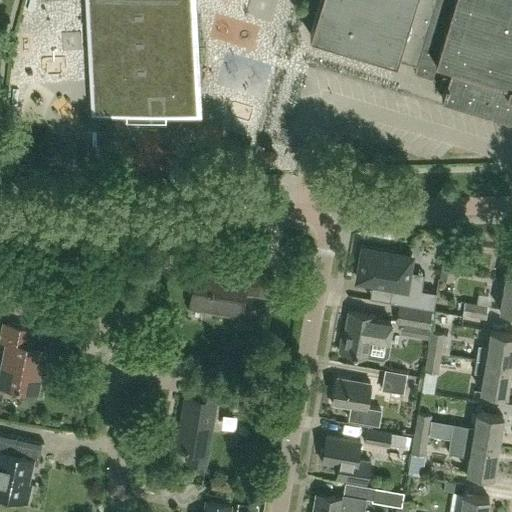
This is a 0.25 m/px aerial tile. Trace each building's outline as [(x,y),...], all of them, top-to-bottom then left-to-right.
[(25,0),(22,10),(32,13),(35,0),(25,0)] [(126,118),(165,115),(164,106),(195,105),(189,0),(89,0),(95,110),(125,108),(126,118)] [(511,0),(319,0),(310,34),(396,60),(397,58),(416,63),(414,71),(445,80),(442,89),(444,89),(441,96),(511,117),(511,0)] [(8,86),(7,108),(14,109),(17,109),(18,87),(15,86),(8,86)] [(445,238),(440,269),(455,271),(459,244),(485,248),(485,247),(501,250),(502,243),(511,243),(511,240),(502,240),(486,237),(486,240),(458,236),(457,240),(445,238)] [(363,247),(358,278),(373,281),(370,296),(434,307),(437,291),(422,288),(423,281),(407,278),(411,255),(363,247)] [(269,297),(273,275),(248,271),(246,282),(212,276),(213,272),(196,269),(190,300),(219,305),(218,310),(241,314),(244,293),(269,297)] [(511,311),(511,279),(504,279),(499,309),(511,311)] [(12,310),(45,316),(49,296),(15,290),(12,310)] [(466,307),(465,314),(486,317),(488,306),(488,305),(467,302),(466,307)] [(432,311),(399,305),(396,322),(429,327),(429,326),(432,311)] [(390,340),(393,321),(376,318),(376,315),(348,310),(346,325),(343,325),(339,343),(342,344),(370,349),(370,348),(384,350),(388,347),(390,340)] [(429,336),(427,351),(441,353),(444,332),(450,333),(452,323),(433,320),(431,327),(431,330),(430,330),(429,336)] [(0,386),(36,394),(45,349),(49,349),(52,333),(53,332),(28,327),(28,328),(4,323),(0,341),(6,343),(0,373),(0,386)] [(479,346),(477,359),(511,364),(511,359),(511,332),(490,328),(487,348),(479,346)] [(438,372),(441,353),(427,351),(424,370),(425,370),(438,372)] [(506,394),(511,364),(477,359),(475,371),(483,372),(480,389),(506,394)] [(407,373),(385,369),(381,389),(403,393),(403,391),(408,391),(411,375),(407,374),(407,373)] [(332,402),(351,406),(349,418),(379,423),(382,409),(367,406),(371,382),(337,375),(332,402)] [(175,446),(187,449),(185,462),(206,466),(209,452),(206,452),(215,401),(221,402),(223,386),(195,381),(192,396),(184,395),(175,446)] [(476,410),(474,428),(452,424),(450,437),(498,445),(503,415),(476,410)] [(417,412),(414,431),(428,433),(431,414),(417,412)] [(391,432),(366,427),(364,441),(389,446),(389,443),(401,445),(403,434),(391,432)] [(425,454),(428,433),(414,431),(411,452),(425,454)] [(0,496),(23,502),(33,460),(38,462),(42,441),(0,432),(0,496)] [(371,460),(358,457),(361,440),(327,434),(322,461),(339,464),(337,476),(366,482),(371,460)] [(493,475),(498,445),(450,437),(448,449),(469,452),(466,471),(493,475)] [(424,490),(449,494),(451,480),(426,476),(424,490)] [(345,481),(343,493),(366,497),(366,498),(372,499),(374,487),(345,481)] [(463,491),(459,511),(486,511),(489,496),(463,491)] [(363,511),(366,501),(316,492),(312,511),(363,511)] [(229,511),(231,505),(205,501),(203,511),(229,511)]
